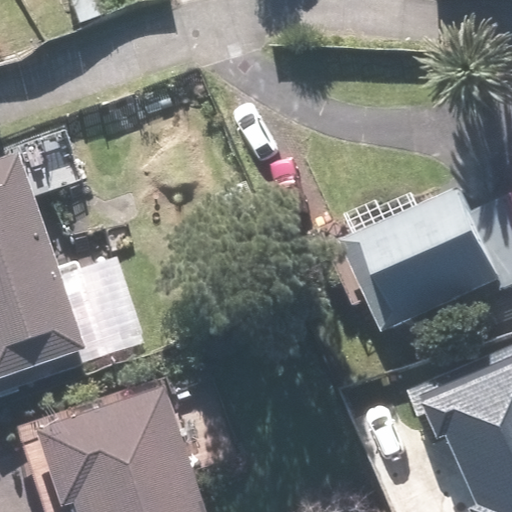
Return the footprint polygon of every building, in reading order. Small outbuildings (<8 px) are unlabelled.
[(335,250),(376,348),(511,291),(511,171),(509,173),(511,180),(511,199),(459,221),(450,201),(335,250)] [(0,185),(0,388),(68,362),(62,348),(118,327),(96,272),(41,293),(0,185)] [(511,345),(431,381),(453,430),(460,427),(477,463),(511,447),(511,345)] [(183,511),(142,396),(3,445),(26,511),(183,511)] [(485,499),(490,511),(511,511),(511,447),(477,463),(492,496),(485,499)]
